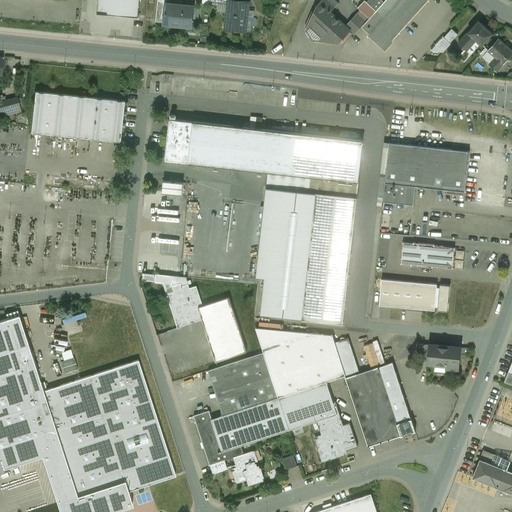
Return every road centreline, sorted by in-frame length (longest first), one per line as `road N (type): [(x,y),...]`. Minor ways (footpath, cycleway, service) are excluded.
road 1 (tertiary): [(511,99),(0,41)]
road 2 (residential): [(203,511),(131,286)]
road 3 (residential): [(131,286),(126,270),(144,90)]
road 4 (residential): [(511,305),(449,460)]
road 5 (residential): [(0,302),(131,286)]
road 6 (residential): [(376,470),(253,511)]
